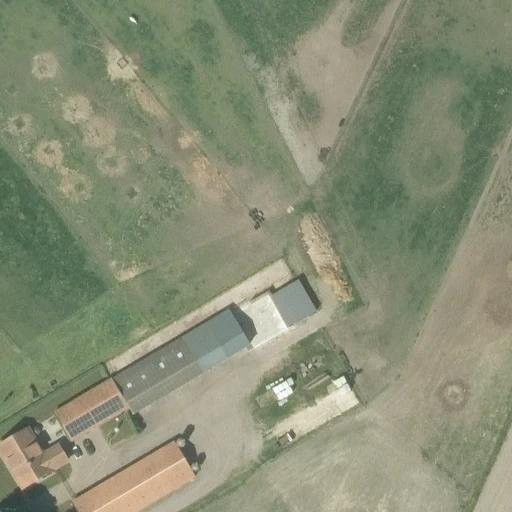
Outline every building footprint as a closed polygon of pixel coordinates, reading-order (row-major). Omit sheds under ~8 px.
[(289,328),(318,311),(300,279),(270,296),(289,328)] [(320,414),(354,402),(346,380),(312,392),(320,414)] [(71,442),(129,408),(113,381),(54,415),(71,442)] [(0,447),(0,449),(23,489),(53,472),(52,471),(68,462),(59,447),(44,456),(28,430),(0,447)] [(72,504),(76,511),(136,511),(196,477),(175,443),(72,504)]
